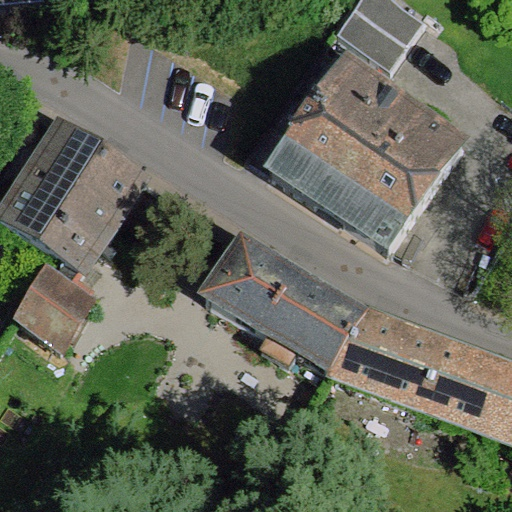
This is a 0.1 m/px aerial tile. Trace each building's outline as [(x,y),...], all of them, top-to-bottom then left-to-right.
[(385,75),(415,28),(382,0),(363,0),(336,41),(385,75)] [(465,155),(345,77),(273,186),(393,264),(465,155)] [(144,188),(65,135),(4,229),(82,283),(144,188)] [(332,384),(368,328),(245,255),(209,312),(332,384)] [(73,299),(47,282),(20,330),(62,358),(92,311),(73,299)] [(511,381),(368,328),(332,384),(511,453),(511,381)]
